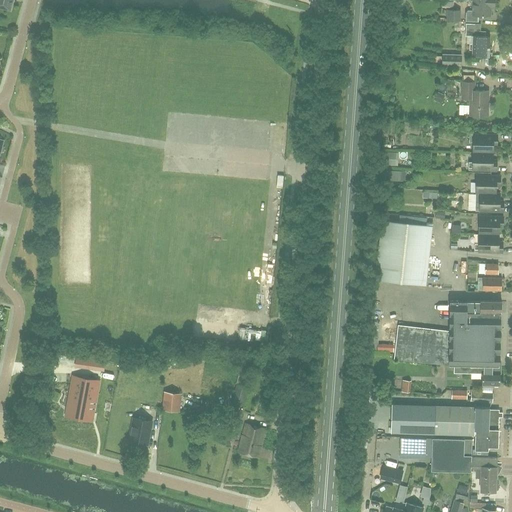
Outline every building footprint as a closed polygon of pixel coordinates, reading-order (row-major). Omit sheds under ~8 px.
[(0,0),(0,7),(10,10),(12,0),(0,0)] [(494,1),(473,0),(473,11),(468,10),(466,12),(466,15),(491,16),(491,8),(494,8),(494,1)] [(447,21),(460,21),(460,10),(448,10),(447,21)] [(474,28),(466,28),(466,36),(473,36),(473,44),(469,44),(469,50),(473,50),(472,56),(489,57),(490,36),(485,36),(485,31),(480,31),(480,24),(475,24),(474,28)] [(462,82),(462,99),(470,99),(470,115),(488,116),(488,91),(474,90),(475,82),(462,82)] [(497,146),(497,142),(497,135),(469,134),(469,142),(473,142),(473,152),(493,153),(493,146),(497,146)] [(383,152),(383,166),(395,166),(396,153),(383,152)] [(493,153),(473,152),(473,162),(469,162),(468,170),(496,171),(497,164),(497,159),(493,159),(493,153)] [(401,171),(388,171),(388,181),(400,181),(401,171)] [(500,188),(500,183),(500,176),(476,175),(476,193),(500,194),(500,193),(496,193),(496,188),(500,188)] [(393,210),(394,189),(381,188),(380,209),(393,210)] [(500,194),(476,193),(475,211),(503,212),(504,200),(500,200),(500,194)] [(479,216),(479,234),(499,234),(499,228),(503,228),(503,224),(503,217),(479,216)] [(432,225),(382,220),(376,280),(426,285),(432,225)] [(499,234),(479,234),(478,244),(475,244),(474,252),(502,253),(503,241),(499,241),(499,234)] [(498,264),(485,264),(485,273),(498,274),(498,264)] [(502,278),(478,277),(477,290),(501,290),(502,278)] [(450,331),(450,365),(451,365),(454,365),(471,366),(471,367),(483,367),(483,366),(499,366),(501,313),(480,312),(480,319),(466,318),(467,300),(451,300),(450,331)] [(480,301),(467,300),(466,318),(480,319),(480,312),(501,313),(501,301),(480,301)] [(398,325),(394,359),(450,365),(450,331),(398,325)] [(377,352),(393,352),(393,344),(377,344),(377,352)] [(96,368),(98,361),(89,359),(88,368),(96,369),(96,368)] [(471,366),(454,365),(454,372),(482,373),(482,385),(499,385),(499,373),(500,373),(500,366),(499,366),(483,366),(483,367),(471,367),(471,366)] [(236,383),(231,404),(243,407),(249,386),(246,386),(250,369),(241,367),(236,383)] [(74,377),(68,409),(73,410),(72,415),(79,417),(86,379),(81,378),(74,377)] [(86,379),(79,417),(87,418),(88,412),(92,413),(98,381),(91,380),(86,379)] [(402,380),(401,391),(410,392),(411,381),(402,380)] [(465,390),(452,390),(451,398),(464,399),(465,390)] [(471,390),(470,400),(492,402),(493,393),(478,392),(478,390),(471,390)] [(164,392),(162,410),(179,411),(181,394),(164,392)] [(435,409),(400,408),(399,434),(434,435),(434,433),(475,435),(475,450),(472,450),(472,456),(487,456),(488,450),(488,446),(498,447),(499,409),(489,409),(489,406),(435,405),(435,409)] [(151,421),(134,418),(129,441),(147,445),(151,421)] [(245,423),(238,452),(258,457),(265,428),(245,423)] [(223,432),(220,443),(229,445),(233,428),(225,426),(223,432)] [(426,438),(400,437),(399,458),(425,459),(426,438)] [(471,456),(472,440),(432,438),(431,471),(471,472),(471,468),(471,456)] [(471,456),(471,468),(481,468),(481,476),(497,476),(502,466),(497,464),(497,456),(487,456),(472,456),(471,456)] [(403,471),(383,466),(380,477),(400,483),(403,471)] [(481,468),(471,468),(476,468),(476,478),(481,478),(480,491),(496,492),(496,490),(497,490),(497,491),(498,489),(498,485),(497,483),(496,483),(496,477),(497,477),(497,476),(481,476),(481,468)] [(459,485),(457,492),(466,494),(468,488),(459,485)] [(467,511),(468,498),(456,494),(452,508),(458,510),(457,511),(467,511)] [(422,511),(423,508),(407,503),(405,511),(394,508),(393,509),(387,507),(385,511),(422,511)]
